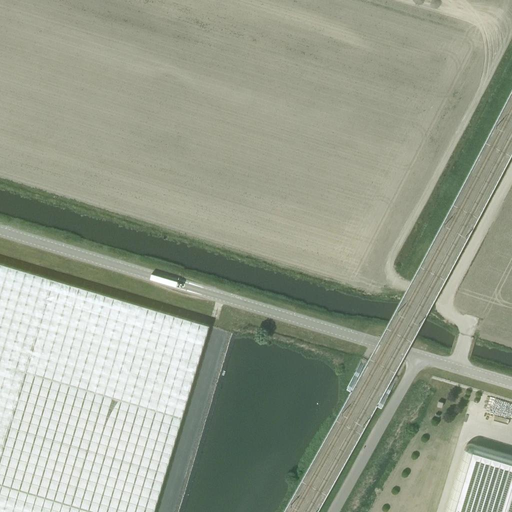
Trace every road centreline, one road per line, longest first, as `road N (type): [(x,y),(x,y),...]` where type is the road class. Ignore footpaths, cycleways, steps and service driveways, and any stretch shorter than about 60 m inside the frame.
road 1 (unclassified): [(0,230),(417,355)]
road 2 (unclassified): [(330,511),(417,355)]
